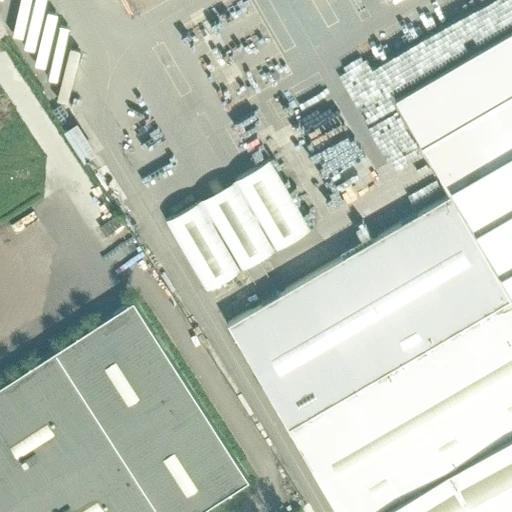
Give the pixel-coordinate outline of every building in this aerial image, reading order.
[(511,511),(511,25),(395,93),(451,191),(228,320),(339,511),(511,511)] [(77,119),(64,128),(84,158),(97,150),(77,119)] [(275,246),(309,226),(269,158),(235,178),(275,246)] [(57,194),(67,215),(93,203),(83,182),(57,194)] [(201,198),(167,218),(207,286),(241,266),(201,198)] [(191,511),(247,476),(132,298),(0,383),(0,511),(191,511)]
